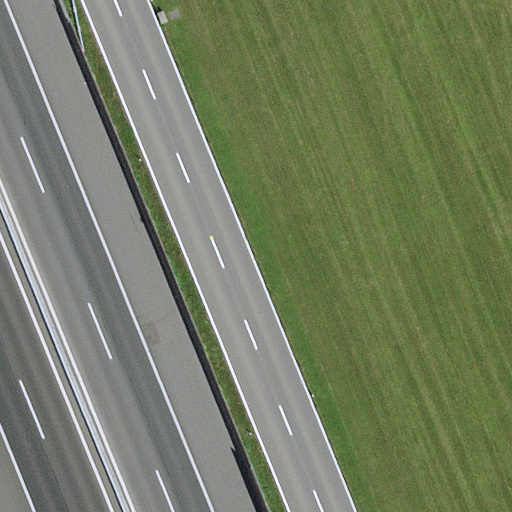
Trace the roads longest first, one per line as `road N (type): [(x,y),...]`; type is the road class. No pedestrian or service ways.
road 1 (primary): [(114,0),(321,511)]
road 2 (motorway): [(173,511),(0,84)]
road 3 (motorway): [(0,334),(71,511)]
